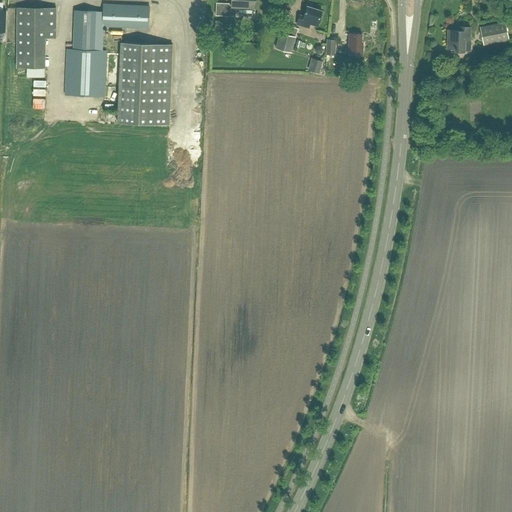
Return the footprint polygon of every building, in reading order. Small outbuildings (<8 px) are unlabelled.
[(255,7),(255,0),(232,0),(232,3),(216,3),(216,15),(236,16),(236,7),(255,7)] [(149,28),(150,6),(103,4),(103,11),(77,10),(75,49),(67,49),(66,95),(105,96),(106,50),(103,50),(104,26),(149,28)] [(318,26),(322,11),(307,6),(304,17),(300,15),(297,24),(309,28),(310,24),(318,26)] [(55,38),(55,10),(18,10),(18,68),(45,68),(45,38),(55,38)] [(483,45),(492,44),(508,40),(504,22),(480,27),(483,45)] [(469,40),(470,27),(458,26),(458,30),(448,30),(447,48),(455,48),(455,51),(464,51),(465,39),(469,40)] [(291,53),(295,37),(279,33),(275,48),(291,53)] [(362,55),(363,45),(361,45),(362,35),(349,34),(348,55),(362,55)] [(335,55),(336,39),(327,39),(326,54),(335,55)] [(169,125),(172,45),(121,43),(118,123),(169,125)] [(319,73),(323,61),(311,58),(308,70),(319,73)]
